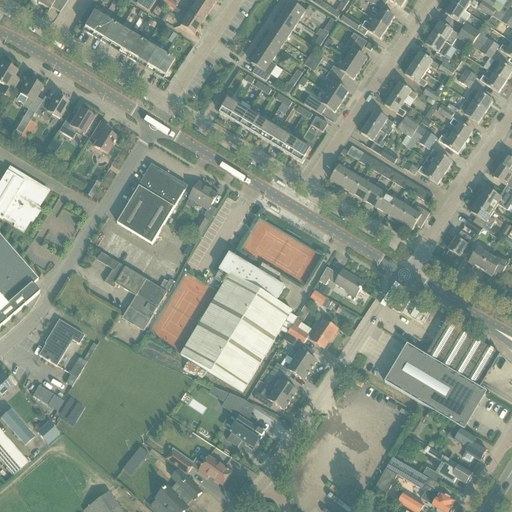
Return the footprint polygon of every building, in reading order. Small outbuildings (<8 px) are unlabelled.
[(40,0),(38,4),(49,11),(51,8),(60,14),(68,0),(40,0)] [(152,7),(156,0),(148,0),(147,3),(142,0),(139,0),(137,5),(148,12),(152,7)] [(215,4),(209,0),(198,0),(195,6),(208,15),(215,4)] [(323,3),(317,0),(311,0),(310,2),(338,20),(348,4),(343,1),(336,11),(323,3)] [(386,0),(401,9),(406,0),(386,0)] [(470,0),(455,0),(453,4),(465,12),(469,5),(475,9),(478,5),(470,0)] [(496,0),(495,2),(492,0),(479,0),(483,2),(496,11),(500,13),(503,8),(503,7),(508,0),(496,0)] [(177,5),(171,1),(167,6),(173,11),(177,5)] [(496,11),(483,2),(478,9),(491,18),(496,11)] [(292,4),(285,15),(298,24),(305,13),(292,4)] [(445,15),(454,21),(464,27),(467,22),(466,22),(470,16),(465,12),(453,4),(445,15)] [(195,6),(188,17),(201,25),(208,15),(195,6)] [(375,21),(388,29),(395,18),(376,6),(373,12),(378,16),(375,21)] [(511,13),(503,8),(500,13),(511,21),(511,13)] [(511,28),(511,21),(500,13),(496,11),(491,18),(492,18),(492,17),(511,30),(511,28)] [(92,37),(103,19),(93,13),(82,31),(92,37)] [(285,15),(278,25),(292,34),(298,24),(285,15)] [(365,37),(368,33),(380,41),(388,29),(375,21),(371,27),(365,23),(363,26),(345,15),(341,22),(365,37)] [(180,28),(185,31),(193,37),(201,25),(188,17),(180,28)] [(101,42),(111,24),(103,19),(92,37),(101,42)] [(494,32),(496,28),(488,23),(486,26),(494,32)] [(109,47),(120,29),(111,24),(101,42),(109,47)] [(432,35),(451,47),(456,40),(459,36),(440,24),(432,35)] [(271,35),(285,44),(292,34),(278,25),(271,35)] [(476,41),(480,34),(467,25),(462,33),(476,41)] [(118,53),(129,35),(120,29),(109,47),(118,53)] [(324,31),(319,38),(324,41),(329,34),(324,31)] [(472,48),(476,41),(462,33),(463,34),(459,40),(471,48),(472,48)] [(487,41),(489,39),(480,34),(476,41),(496,54),(499,49),(487,41)] [(127,58),(138,40),(129,35),(118,53),(127,58)] [(271,35),(265,45),(278,54),(285,44),(271,35)] [(425,46),(433,51),(444,59),(448,53),(447,53),(451,47),(432,35),(425,46)] [(324,41),(319,38),(315,44),(320,47),(324,41)] [(136,64),(147,46),(138,40),(127,58),(136,64)] [(333,44),(328,40),(324,47),(329,50),(333,44)] [(492,61),(496,54),(476,41),(472,48),(480,53),(492,61)] [(371,52),(374,48),(369,44),(366,49),(371,52)] [(499,51),(510,59),(511,59),(511,44),(508,50),(503,46),(499,51)] [(272,64),(278,54),(265,45),(258,55),(272,64)] [(147,46),(136,64),(145,69),(156,51),(147,46)] [(154,74),(165,56),(156,51),(145,69),(154,74)] [(360,71),(367,60),(354,52),(347,62),(360,71)] [(314,63),(318,56),(313,53),(309,59),(314,63)] [(436,71),(438,67),(420,54),(412,65),(426,74),(430,67),(436,71)] [(272,64),(258,55),(251,65),(256,68),(253,75),(266,83),(277,67),(272,64)] [(168,72),(174,62),(165,56),(154,74),(163,80),(165,76),(168,72)] [(319,66),(323,59),(318,56),(314,63),(319,66)] [(309,69),(314,63),(309,59),(304,66),(309,69)] [(506,83),(511,74),(511,71),(495,60),(492,64),(487,71),(493,75),(494,75),(506,83)] [(353,81),(360,71),(347,62),(340,72),(333,67),(330,73),(341,81),(345,75),(353,81)] [(314,73),(319,66),(314,63),(309,69),(314,73)] [(445,87),(455,72),(443,64),(438,72),(446,77),(441,84),(445,87)] [(9,99),(13,91),(18,83),(13,79),(16,73),(3,65),(0,69),(0,83),(5,87),(1,94),(9,99)] [(422,80),(426,74),(412,65),(405,76),(424,89),(428,84),(422,80)] [(461,66),(456,72),(461,75),(466,69),(461,66)] [(298,81),(302,74),(297,71),(293,78),(298,81)] [(462,76),(463,77),(473,84),(477,78),(466,71),(462,76)] [(338,86),(341,81),(330,73),(326,79),(335,85),(328,95),(342,104),(348,93),(338,86)] [(498,95),(506,83),(494,75),(493,75),(490,81),(484,78),(480,83),(498,95)] [(469,89),(473,84),(463,77),(462,76),(458,82),(469,89)] [(251,86),(255,81),(248,77),(245,82),(251,86)] [(298,81),(293,78),(289,84),(294,88),(298,81)] [(303,79),(299,85),(304,88),(308,82),(303,79)] [(34,115),(38,109),(42,102),(36,98),(42,89),(29,81),(20,96),(26,100),(22,108),(28,111),(16,131),(21,135),(28,124),(34,115)] [(265,87),(258,83),(255,88),(262,92),(265,87)] [(399,85),(392,96),(404,104),(409,97),(414,101),(417,97),(399,85)] [(423,95),(428,98),(435,102),(445,87),(442,85),(435,94),(427,89),(423,95)] [(272,91),(265,87),(262,92),(268,96),(272,91)] [(467,101),(486,114),(493,103),(485,97),(474,90),(467,101)] [(285,99),(279,95),(275,100),(282,105),(285,99)] [(335,114),(342,104),(328,95),(322,105),(310,97),(304,106),(321,116),(326,108),(335,114)] [(385,107),(393,112),(403,119),(406,114),(400,110),(404,104),(392,96),(385,107)] [(63,111),(68,104),(56,97),(51,106),(43,101),(42,102),(38,109),(34,115),(47,123),(51,116),(59,121),(64,112),(63,111)] [(433,107),(435,102),(428,98),(425,102),(432,106),(433,107)] [(292,103),(285,99),(282,105),(289,109),(292,103)] [(220,114),(230,121),(239,107),(228,101),(220,114)] [(478,125),(486,114),(467,101),(462,107),(463,107),(459,113),(478,125)] [(446,109),(435,102),(433,107),(432,106),(425,118),(429,120),(436,111),(438,112),(437,113),(451,121),(455,115),(451,112),(448,110),(446,109)] [(455,115),(458,111),(449,105),(446,109),(448,110),(451,112),(455,115)] [(249,113),(239,107),(230,121),(240,127),(249,113)] [(306,112),(299,108),(296,113),(303,117),(306,112)] [(66,120),(61,128),(58,133),(73,142),(78,133),(84,136),(94,120),(80,111),(73,123),(66,120)] [(313,116),(306,112),(303,117),(309,121),(313,116)] [(249,113),(240,127),(251,133),(259,119),(249,113)] [(376,113),(368,124),(386,136),(388,137),(393,131),(390,129),(391,129),(393,125),(376,113)] [(316,118),(311,127),(323,134),(328,125),(323,122),(316,118)] [(415,133),(419,127),(406,118),(402,124),(415,133)] [(259,119),(251,133),(261,140),(269,126),(259,119)] [(425,119),(421,124),(427,128),(431,123),(425,119)] [(453,135),(466,144),(473,133),(464,128),(454,121),(451,125),(457,129),(453,135)] [(107,157),(107,156),(112,147),(113,147),(115,145),(114,145),(117,140),(108,134),(111,130),(100,124),(95,132),(90,140),(96,144),(93,149),(107,157)] [(361,135),(369,141),(379,147),(382,142),(386,136),(368,124),(361,135)] [(415,133),(402,124),(398,130),(410,138),(407,143),(408,144),(415,133)] [(269,126),(261,140),(271,146),(280,132),(269,126)] [(419,127),(415,133),(433,145),(437,139),(419,127)] [(290,138),(280,132),(271,146),(282,152),(290,138)] [(415,133),(408,144),(405,148),(410,152),(416,142),(429,151),(433,145),(415,133)] [(439,143),(450,150),(458,156),(466,144),(453,135),(448,142),(442,138),(439,143)] [(300,144),(290,138),(282,152),(292,158),(300,144)] [(311,151),(300,144),(292,158),(302,165),(311,151)] [(352,146),(348,153),(349,153),(348,155),(359,162),(364,154),(352,146)] [(51,149),(47,154),(52,157),(56,152),(51,149)] [(398,159),(385,150),(381,155),(394,164),(398,159)] [(452,164),(444,158),(433,151),(430,155),(426,162),(445,175),(452,164)] [(370,169),(373,165),(373,159),(364,154),(359,162),(370,169)] [(511,159),(508,157),(501,168),(510,174),(511,175),(511,159)] [(438,186),(445,175),(426,162),(419,172),(418,173),(438,186)] [(340,187),(342,189),(351,174),(335,164),(330,171),(331,174),(334,176),(330,182),(331,182),(340,187)] [(414,176),(418,171),(407,164),(403,170),(414,176)] [(384,172),(385,167),(373,165),(370,169),(382,176),(384,172)] [(152,167),(135,196),(170,217),(187,188),(152,167)] [(0,328),(39,295),(31,286),(34,284),(38,281),(0,237),(0,218),(2,220),(3,219),(14,225),(13,227),(23,232),(29,222),(33,224),(41,210),(38,209),(48,192),(31,182),(31,181),(10,168),(7,172),(0,183),(0,328)] [(501,168),(494,179),(502,184),(506,187),(511,190),(511,175),(510,174),(501,168)] [(396,179),(397,174),(384,172),(382,176),(393,183),(396,179)] [(351,174),(342,189),(343,189),(352,194),(351,195),(354,196),(363,181),(351,174)] [(408,186),(408,180),(396,179),(393,183),(405,191),(408,186)] [(363,202),(365,203),(375,188),(374,188),(363,181),(354,196),(355,196),(363,201),(363,202)] [(92,182),(84,195),(91,199),(99,186),(92,182)] [(186,205),(193,209),(196,203),(209,211),(218,196),(206,189),(207,188),(199,184),(190,199),(186,205)] [(375,209),(377,210),(386,195),(388,191),(376,184),(374,188),(375,188),(365,203),(366,203),(375,208),(375,209)] [(419,193),(420,188),(408,186),(405,191),(416,198),(419,193)] [(486,190),(478,202),(494,212),(498,206),(507,212),(511,214),(511,212),(511,198),(503,193),(499,199),(486,190)] [(433,197),(430,195),(419,193),(416,198),(429,205),(433,197)] [(386,195),(377,210),(378,210),(387,215),(386,216),(389,217),(398,202),(386,195)] [(152,245),(170,217),(135,196),(117,224),(152,245)] [(398,202),(389,217),(387,219),(395,223),(396,221),(398,222),(398,223),(400,224),(409,209),(398,202)] [(494,212),(478,202),(471,214),(478,218),(474,224),(480,227),(489,233),(496,222),(490,218),(494,212)] [(429,214),(421,210),(418,208),(415,213),(409,209),(400,224),(401,224),(410,229),(410,230),(412,232),(416,226),(421,230),(430,215),(429,214)] [(200,236),(208,222),(202,218),(194,232),(200,236)] [(465,226),(479,236),(483,230),(469,221),(465,226)] [(511,228),(507,225),(502,233),(508,237),(511,230),(511,228)] [(459,258),(472,240),(461,233),(457,240),(456,239),(453,244),(451,243),(448,248),(450,249),(449,251),(459,258)] [(468,255),(473,259),(479,250),(473,247),(468,255)] [(470,264),(481,272),(490,257),(479,250),(473,259),(470,264)] [(129,323),(144,332),(167,293),(102,254),(97,261),(113,271),(106,283),(105,283),(111,287),(114,289),(116,286),(136,297),(126,313),(129,323)] [(275,282),(280,274),(263,264),(258,272),(230,255),(228,258),(227,257),(224,261),(225,262),(215,280),(223,286),(181,356),(243,393),(292,312),(277,302),(285,288),(275,282)] [(501,277),(509,263),(501,259),(499,262),(490,257),(481,272),(492,278),(495,273),(501,277)] [(325,286),(333,272),(327,268),(319,282),(325,286)] [(364,284),(343,271),(335,285),(348,293),(349,292),(357,297),(360,291),(361,292),(362,290),(361,290),(364,284)] [(174,293),(177,284),(167,281),(164,290),(174,293)] [(323,285),(319,292),(326,296),(330,290),(323,285)] [(310,299),(322,306),(326,299),(314,292),(310,299)] [(417,307),(411,317),(416,320),(422,310),(417,307)] [(287,335),(303,346),(310,336),(298,329),(303,322),(298,319),(287,335)] [(84,337),(67,326),(59,321),(44,345),(46,346),(39,357),(56,367),(72,341),(79,346),(84,337)] [(311,342),(315,344),(324,350),(331,339),(332,340),(338,330),(330,325),(323,321),(317,330),(319,331),(311,342)] [(446,324),(426,357),(480,389),(500,356),(446,324)] [(303,346),(287,335),(284,341),(296,349),(294,353),(298,355),(294,361),(311,372),(317,362),(301,351),(305,346),(303,346)] [(407,346),(396,365),(474,411),(485,393),(480,389),(426,357),(407,346)] [(304,382),(311,372),(294,361),(290,367),(286,364),(283,368),(277,364),(274,370),(284,376),(288,372),(304,382)] [(70,376),(77,380),(84,369),(76,364),(69,375),(70,376)] [(463,430),(474,411),(396,365),(385,383),(463,430)] [(281,381),(284,376),(274,370),(271,375),(276,379),(274,383),(278,386),(274,391),(291,402),(298,392),(281,381)] [(0,377),(0,397),(12,387),(9,383),(3,376),(0,377)] [(70,376),(65,384),(72,388),(77,380),(70,376)] [(38,387),(32,398),(48,407),(54,396),(38,387)] [(284,412),(291,402),(274,391),(270,397),(266,394),(264,399),(258,395),(254,400),(265,407),(268,402),(284,412)] [(258,421),(239,409),(244,401),(230,395),(222,408),(239,419),(230,434),(232,435),(227,442),(237,449),(242,442),(254,450),(262,438),(262,439),(265,435),(259,431),(254,428),(258,421)] [(392,402),(390,406),(412,420),(415,417),(392,402)] [(1,420),(14,435),(24,447),(34,438),(24,426),(11,411),(1,420)] [(417,422),(417,421),(410,433),(417,438),(424,426),(417,422)] [(49,423),(37,433),(48,445),(60,435),(49,423)] [(0,462),(13,478),(28,465),(0,431),(0,462)] [(462,432),(455,444),(467,450),(465,453),(466,454),(462,459),(470,464),(473,459),(480,463),(481,461),(483,461),(485,458),(484,456),(487,451),(475,444),(477,441),(462,432)] [(136,469),(147,455),(148,454),(141,448),(129,463),(129,464),(136,469)] [(428,455),(442,464),(446,458),(431,449),(428,455)] [(172,451),(166,460),(187,476),(193,467),(172,451)] [(199,470),(197,473),(207,480),(209,478),(223,487),(232,474),(209,457),(199,470)] [(386,497),(397,476),(422,490),(429,478),(392,458),(386,470),(375,491),(386,497)] [(466,486),(467,484),(469,484),(471,481),(470,479),(473,475),(464,470),(446,458),(442,464),(445,466),(439,475),(427,468),(423,475),(439,484),(443,478),(454,485),(457,480),(466,486)] [(159,500),(152,506),(157,511),(158,511),(164,506),(169,511),(185,511),(189,509),(187,507),(194,500),(197,502),(204,495),(191,482),(190,483),(177,495),(171,488),(158,499),(159,500)] [(421,500),(439,511),(440,511),(449,511),(452,508),(449,507),(453,501),(446,497),(446,495),(442,493),(441,494),(434,490),(430,495),(425,492),(421,500)] [(122,511),(110,494),(84,511),(122,511)] [(397,505),(408,511),(421,511),(425,506),(404,494),(397,505)] [(372,495),(368,501),(376,507),(380,500),(372,495)]
